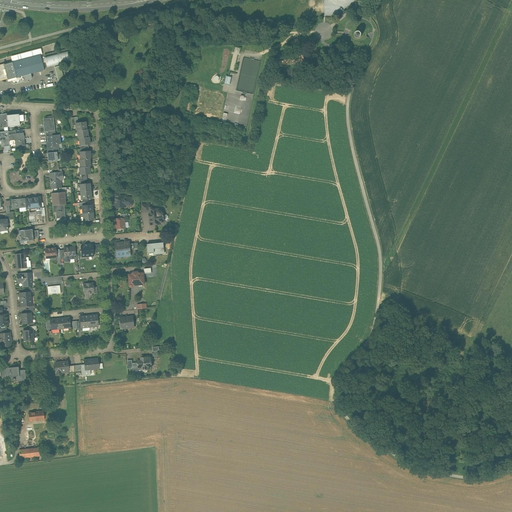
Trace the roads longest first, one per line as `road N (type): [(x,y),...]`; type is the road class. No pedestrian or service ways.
road 1 (track): [(351,81),(350,140),(380,262),(376,318),(343,368),(340,406),(408,464),(466,478),(511,469)]
road 2 (residential): [(31,106),(99,111),(105,237)]
road 3 (residential): [(105,237),(107,340),(19,356)]
road 4 (track): [(182,0),(189,17),(202,22),(320,31)]
road 5 (secondary): [(4,1),(150,0)]
road 6 (residential): [(31,106),(37,187),(5,190),(7,160)]
road 7 (track): [(99,111),(174,111),(187,83),(222,89)]
